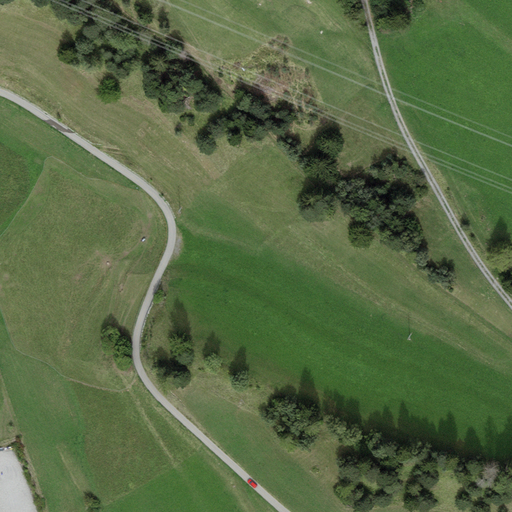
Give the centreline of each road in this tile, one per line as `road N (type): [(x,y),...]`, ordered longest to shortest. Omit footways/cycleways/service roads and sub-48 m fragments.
road 1 (track): [(284,511),(154,393),(138,368),(135,335),(170,245),(169,214),(156,195),(0,91)]
road 2 (track): [(365,0),(410,142),(454,232),(511,300)]
